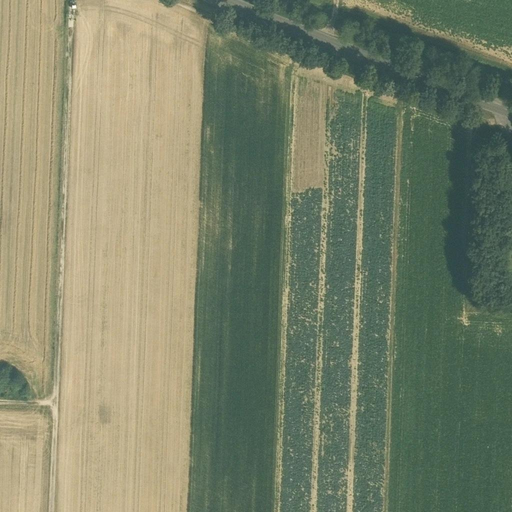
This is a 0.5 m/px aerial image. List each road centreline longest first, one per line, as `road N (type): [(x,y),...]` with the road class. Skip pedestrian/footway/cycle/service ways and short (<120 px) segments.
road 1 (track): [(51,511),(79,0)]
road 2 (track): [(166,0),(502,128)]
road 3 (tertiary): [(217,0),(511,112)]
road 4 (track): [(479,120),(471,306),(511,308)]
